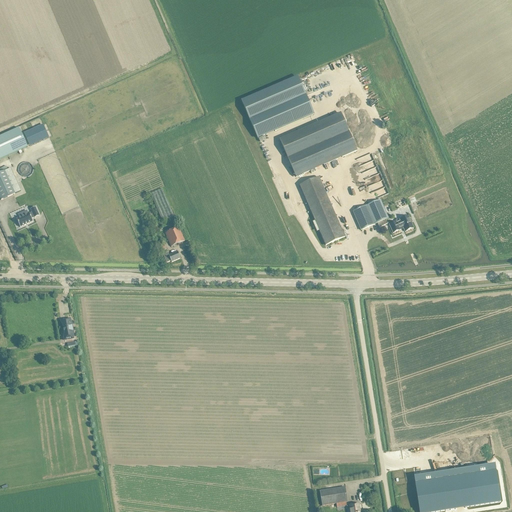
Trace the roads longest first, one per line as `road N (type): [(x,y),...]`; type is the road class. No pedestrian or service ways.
road 1 (primary): [(353,282),(0,278)]
road 2 (unclassified): [(390,511),(353,282)]
road 3 (primary): [(511,274),(353,282)]
